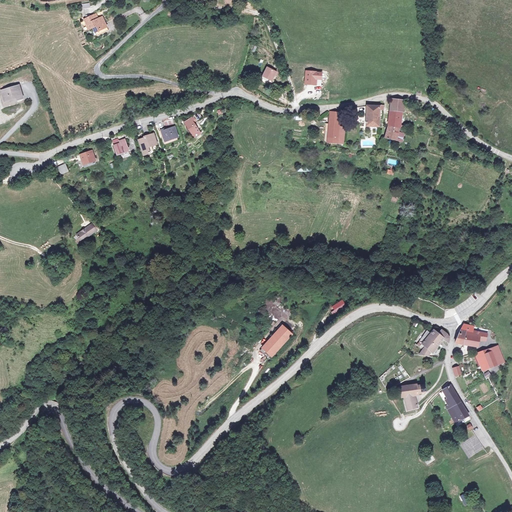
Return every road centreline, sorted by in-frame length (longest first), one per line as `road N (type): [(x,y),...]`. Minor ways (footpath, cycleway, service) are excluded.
road 1 (tertiary): [(161,511),(115,450),(108,421),(119,402),(138,399),(152,408),(151,461),(178,469),(360,312),(382,307),(449,323)]
road 2 (unclassified): [(511,157),(412,96),(279,110),(229,94)]
road 3 (unclassified): [(229,94),(97,72),(163,0)]
road 4 (tertiary): [(0,446),(49,404),(79,460),(135,511)]
road 5 (unclassified): [(229,94),(45,157)]
road 6 (unclassified): [(511,480),(449,371),(449,323)]
road 7 (track): [(200,0),(264,19),(295,110)]
